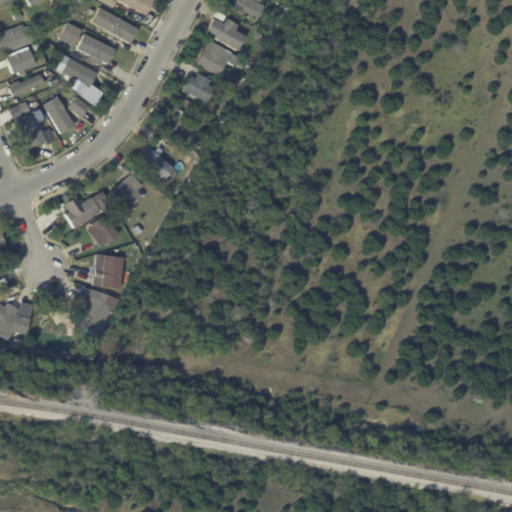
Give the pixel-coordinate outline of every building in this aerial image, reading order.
[(19,0),(38,0),(23,8),(19,0)] [(140,0),(133,13),(112,0),(140,0)] [(259,0),(258,3),(264,6),(256,21),(244,15),(243,19),(237,16),(239,12),(222,4),(224,0),(259,0)] [(127,41),(125,45),(90,23),(99,8),(134,31),(127,41)] [(10,17),(17,13),(19,18),(12,21),(10,17)] [(204,34),(213,19),(223,24),(225,19),(238,25),(235,31),(245,37),(237,51),(204,34)] [(0,35),(14,30),(20,47),(0,54),(0,35)] [(106,60),(103,66),(98,63),(95,68),(83,62),(86,57),(73,50),(78,41),(76,40),(78,36),(81,37),(82,35),(111,51),(106,60)] [(32,45),(34,51),(29,53),(26,47),(32,45)] [(214,49),(222,53),(220,58),(225,61),(218,76),(194,64),(202,49),(208,52),(210,47),(214,49)] [(0,68),(0,61),(1,61),(1,60),(3,59),(2,56),(24,48),(31,66),(19,71),(21,75),(15,77),(14,73),(8,75),(5,66),(0,68)] [(66,59),(92,75),(84,90),(57,74),(66,59)] [(200,76),(209,81),(207,85),(212,88),(205,103),(181,92),(189,76),(194,79),(197,74),(200,76)] [(7,95),(5,91),(8,89),(6,86),(15,81),(16,84),(36,75),(40,84),(9,99),(7,95)] [(95,95),(92,100),(83,94),(87,89),(95,95)] [(40,105),(54,97),(70,128),(56,136),(40,105)] [(85,108),(76,120),(64,110),(73,98),(85,108)] [(6,121),(2,113),(12,107),(17,116),(7,122),(6,121)] [(172,113),(170,111),(173,107),(182,113),(179,117),(172,113)] [(48,143),(42,145),(41,143),(24,150),(19,141),(15,142),(12,134),(16,132),(12,121),(29,113),(28,110),(33,108),(38,120),(33,122),(38,135),(44,132),(49,142),(48,143)] [(136,158),(148,142),(146,140),(152,132),(161,139),(158,144),(163,148),(159,152),(184,170),(173,185),(136,158)] [(141,186),(136,191),(142,197),(133,206),(127,199),(118,207),(107,195),(130,173),(129,172),(134,168),(142,177),(137,181),(141,186)] [(190,177),(178,194),(171,190),(184,173),(190,177)] [(72,229),(63,215),(67,212),(65,210),(56,216),(52,211),(73,198),(78,205),(88,198),(89,199),(97,194),(100,199),(102,198),(108,208),(99,214),(98,212),(72,229)] [(102,239),(90,225),(103,214),(119,234),(106,245),(102,239)] [(94,285),(96,255),(124,257),(121,289),(93,286),(94,285)] [(7,282),(8,283),(0,287),(0,280),(5,277),(7,282)] [(84,301),(79,297),(82,292),(92,298),(89,303),(84,301)] [(111,305),(108,304),(111,297),(117,300),(114,306),(111,305)] [(98,303),(110,309),(96,337),(72,324),(80,309),(87,312),(93,300),(98,303)] [(10,305),(17,309),(14,313),(20,317),(28,319),(24,334),(13,331),(6,327),(3,332),(0,330),(0,304),(2,306),(4,302),(10,305)] [(14,339),(23,341),(21,349),(12,347),(14,339)]
